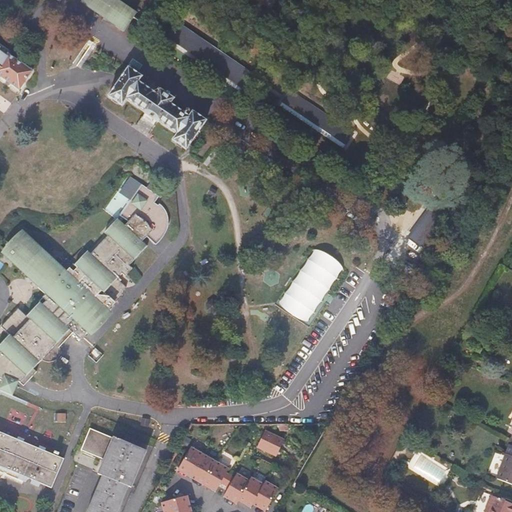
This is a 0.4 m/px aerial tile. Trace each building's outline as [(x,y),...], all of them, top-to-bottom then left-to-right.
[(127,11),(121,7),(119,6),(114,5),(113,5),(108,0),(82,0),(80,3),(124,33),(134,17),(133,15),(127,11)] [(253,75),(177,22),(167,38),(243,90),(253,75)] [(11,52),(0,44),(0,76),(19,90),(32,71),(7,53),(9,54),(11,52)] [(169,104),(173,99),(159,90),(156,95),(137,82),(141,77),(128,68),(109,96),(122,105),(126,99),(178,134),(173,141),(186,149),(205,121),(193,113),(189,118),(169,104)] [(354,134),(290,91),(282,103),(345,146),(354,134)] [(40,484),(52,489),(64,459),(61,458),(63,455),(59,453),(57,457),(45,452),(46,449),(40,447),(39,449),(24,442),(25,440),(19,438),(17,440),(0,432),(0,390),(13,396),(19,381),(20,383),(27,376),(30,379),(36,372),(33,369),(42,360),(44,361),(49,362),(55,361),(57,358),(59,356),(60,353),(60,349),(59,347),(74,332),(74,334),(80,340),(87,333),(91,336),(112,313),(108,310),(121,297),(126,287),(117,279),(122,274),(125,276),(132,269),(130,266),(134,260),(147,246),(142,242),(147,237),(158,243),(160,241),(164,235),(167,230),(168,227),(168,221),(168,216),(167,213),(165,209),(163,207),(158,205),(154,203),(159,197),(142,184),(120,216),(128,222),(125,226),(118,219),(104,233),(107,236),(91,254),(83,247),(70,261),(68,259),(61,266),(29,236),(16,251),(15,252),(15,253),(15,254),(16,255),(17,255),(19,255),(20,255),(37,266),(34,268),(46,279),(41,284),(52,295),(46,301),(42,305),(40,303),(27,316),(18,308),(1,327),(10,335),(0,345),(0,466),(19,475),(18,479),(26,482),(28,479),(32,480),(30,484),(39,487),(40,484)] [(34,268),(37,266),(20,255),(19,255),(17,255),(16,255),(15,254),(15,253),(15,252),(16,251),(29,236),(23,230),(22,231),(19,233),(16,235),(14,237),(10,241),(6,246),(3,249),(1,253),(45,294),(43,297),(46,301),(52,295),(41,284),(46,279),(34,268)] [(23,386),(30,379),(27,376),(20,383),(23,386)] [(131,487),(146,451),(113,437),(113,438),(90,429),(81,450),(104,459),(98,474),(103,476),(87,511),(116,511),(128,486),(131,487)] [(283,440),(265,431),(257,447),(276,456),(283,440)] [(511,484),(511,445),(509,444),(496,479),(511,484)] [(200,476),(198,479),(203,482),(211,487),(212,483),(218,487),(221,483),(227,472),(229,468),(191,447),(179,468),(186,472),(188,469),(193,472),(200,476)] [(19,475),(0,466),(0,471),(18,479),(19,475)] [(179,468),(178,471),(190,478),(193,472),(188,469),(186,472),(179,468)] [(193,472),(190,478),(202,485),(203,482),(198,479),(200,476),(193,472)] [(228,488),(234,477),(227,472),(221,483),(228,488)] [(260,506),(267,510),(279,488),(265,481),(263,484),(251,477),(249,480),(237,473),(234,477),(228,488),(226,491),(233,495),(231,498),(238,502),(238,501),(240,499),(246,502),(248,499),(254,503),(256,499),(261,503),(260,506)] [(203,482),(202,485),(215,492),(218,487),(212,483),(211,487),(203,482)] [(231,498),(233,495),(226,491),(223,497),(236,505),(238,502),(231,498)] [(511,511),(511,510),(511,503),(491,495),(484,511),(511,511)] [(184,511),(182,505),(187,504),(185,496),(161,503),(163,511),(184,511)] [(192,510),(188,496),(185,496),(187,504),(182,505),(184,511),(192,510)] [(254,503),(248,499),(246,502),(240,499),(238,501),(250,509),(253,505),(254,503)] [(260,506),(261,503),(256,499),(254,503),(253,505),(264,511),(265,511),(267,510),(260,506)]
